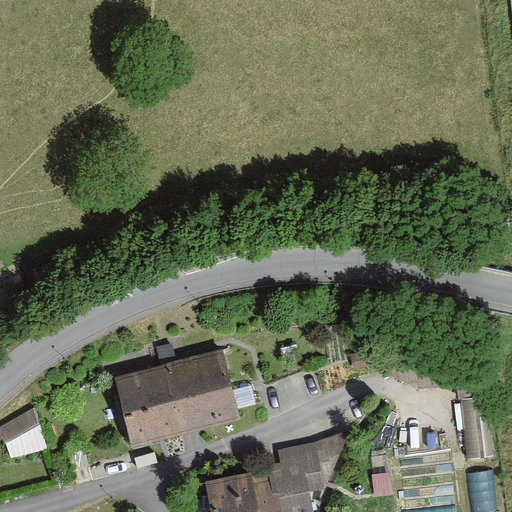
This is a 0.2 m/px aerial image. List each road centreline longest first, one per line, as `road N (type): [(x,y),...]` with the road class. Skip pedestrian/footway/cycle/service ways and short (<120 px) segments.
road 1 (residential): [(0,381),(101,313),(210,273),(343,261),(511,292)]
road 2 (residential): [(25,511),(245,438),(378,378)]
